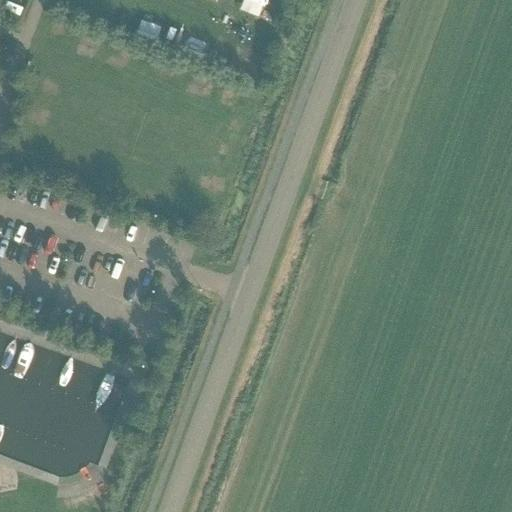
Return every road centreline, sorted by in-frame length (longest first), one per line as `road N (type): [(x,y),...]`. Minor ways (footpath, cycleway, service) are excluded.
road 1 (tertiary): [(172,511),(362,0)]
road 2 (track): [(18,52),(189,117)]
